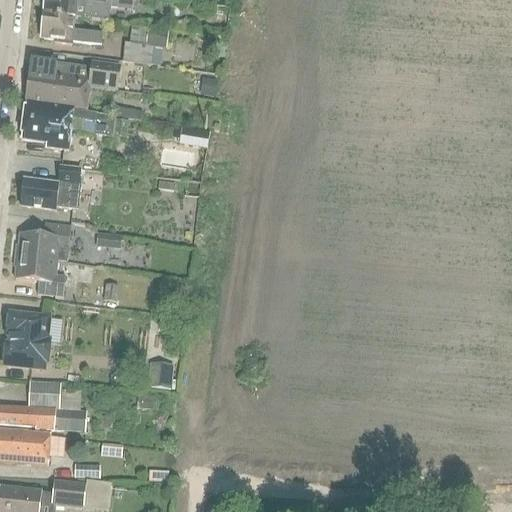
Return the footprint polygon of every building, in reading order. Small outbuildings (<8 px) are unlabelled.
[(106,0),(105,6),(100,6),(75,3),(75,0),(45,0),(43,17),(73,21),(74,19),(109,23),(110,11),(131,13),(132,0),(106,0)] [(73,21),(43,17),(41,40),(100,46),(101,36),(72,33),(73,21)] [(124,45),(123,63),(161,66),(162,50),(168,51),(169,32),(130,29),(129,45),(124,45)] [(31,63),(29,81),(89,89),(116,93),(120,69),(92,65),(91,71),(31,63)] [(216,82),(201,80),(200,97),(215,98),(216,82)] [(89,89),(29,81),(26,104),(86,111),(89,89)] [(115,118),(96,115),(54,108),(26,106),(22,141),(48,144),(47,148),(67,151),(70,129),(94,132),(94,135),(113,138),(115,120),(115,118)] [(115,118),(115,120),(132,122),(134,109),(117,107),(115,118)] [(134,109),(132,122),(140,123),(142,110),(134,109)] [(24,182),(21,209),(56,212),(56,208),(76,210),(80,172),(60,170),(58,185),(43,183),(24,182)] [(157,192),(173,194),(174,185),(158,183),(157,192)] [(16,248),(15,259),(57,264),(59,248),(68,249),(71,230),(45,227),(43,239),(20,236),(18,248),(16,248)] [(99,238),(98,251),(121,253),(122,240),(99,238)] [(55,279),(57,264),(15,259),(14,270),(16,270),(15,282),(38,285),(37,297),(63,299),(65,280),(55,279)] [(118,287),(105,286),(104,303),(116,304),(118,287)] [(5,352),(4,361),(7,365),(7,368),(43,372),(44,361),(48,358),(49,349),(46,346),(49,320),(12,316),(12,319),(8,322),(7,331),(10,334),(8,350),(5,352)] [(161,320),(158,333),(178,337),(181,324),(161,320)] [(171,392),(174,367),(150,365),(147,389),(171,392)] [(30,383),(28,409),(59,411),(60,392),(61,385),(30,383)] [(60,392),(59,411),(80,412),(81,393),(60,392)] [(136,411),(152,411),(153,398),(136,398),(136,411)] [(0,409),(0,426),(35,429),(35,432),(79,436),(80,416),(0,409)] [(0,431),(0,463),(47,466),(49,437),(26,435),(26,434),(0,431)] [(74,467),(74,480),(99,481),(100,467),(74,467)] [(149,474),(149,484),(168,485),(169,475),(149,474)] [(0,511),(54,511),(55,509),(83,511),(85,486),(54,482),(53,496),(30,494),(0,490),(0,511)]
